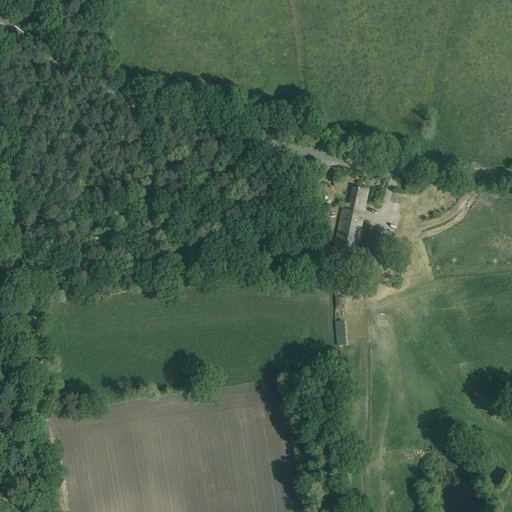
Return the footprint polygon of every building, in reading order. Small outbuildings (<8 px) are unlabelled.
[(329,180),(332,185),(339,182),(336,176),(329,180)] [(347,212),(358,214),(359,210),(363,211),(367,192),(353,188),(349,204),(345,204),(344,211),(347,212)] [(347,212),(344,211),(342,210),(335,246),(354,250),(356,244),(357,244),(362,220),(357,219),(358,214),(347,212)] [(378,272),(390,234),(378,230),(367,268),(378,272)] [(387,267),(398,271),(400,265),(389,261),(387,267)]
